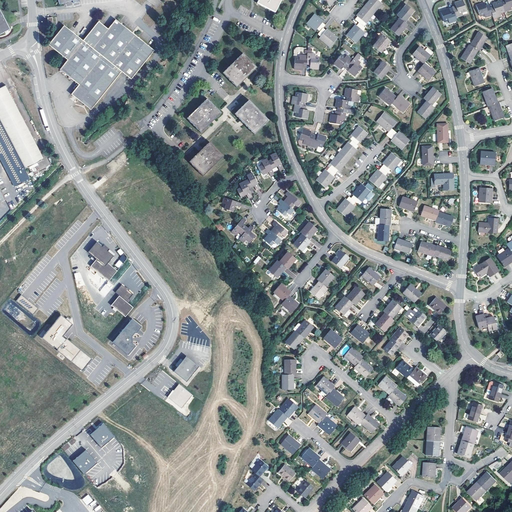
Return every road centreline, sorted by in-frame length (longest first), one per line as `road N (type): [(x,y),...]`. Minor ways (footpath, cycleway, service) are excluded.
road 1 (residential): [(100,210),(63,252),(68,282),(79,332),(133,376)]
road 2 (unclassified): [(100,210),(172,314),(167,344),(133,376)]
road 3 (unclassified): [(25,41),(58,141),(100,210)]
road 4 (residential): [(444,378),(451,400),(445,481),(407,482),(379,511)]
road 5 (unclassified): [(133,376),(0,495)]
road 6 (residential): [(228,10),(160,129)]
road 7 (residential): [(461,139),(430,19)]
